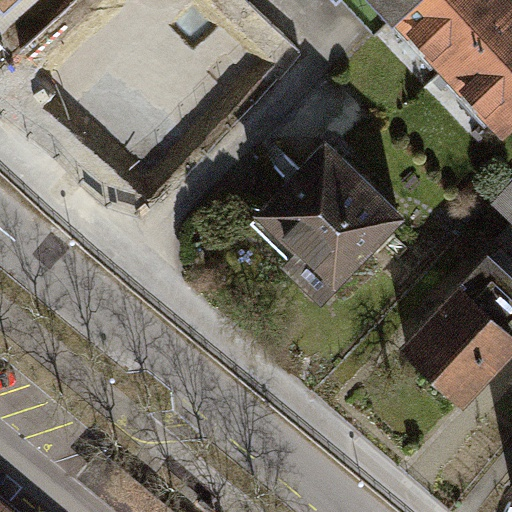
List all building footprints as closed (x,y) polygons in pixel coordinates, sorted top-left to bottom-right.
[(136,0),(84,69),(134,107),(138,101),(168,124),(246,22),(216,0),(136,0)] [(319,0),(354,35),(390,0),(319,0)] [(433,84),(511,6),(511,5),(506,0),(392,0),(371,21),(433,84)] [(511,6),(433,84),(489,141),(511,119),(511,6)] [(240,204),(319,292),(402,218),(323,131),(240,204)] [(393,336),(455,400),(511,345),(511,306),(469,262),(393,336)] [(0,511),(17,511),(0,497),(0,511)]
